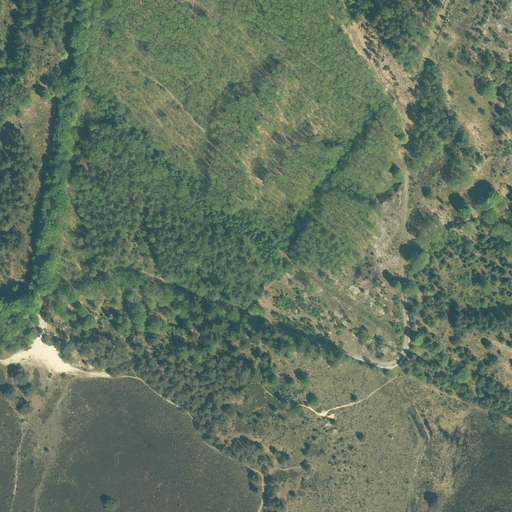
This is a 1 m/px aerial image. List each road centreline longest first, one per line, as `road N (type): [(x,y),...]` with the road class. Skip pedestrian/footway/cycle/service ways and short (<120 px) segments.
road 1 (track): [(403,269),(405,345),(389,364),(135,271),(40,292)]
road 2 (track): [(40,289),(72,72)]
road 3 (track): [(411,136),(422,66),(447,0)]
